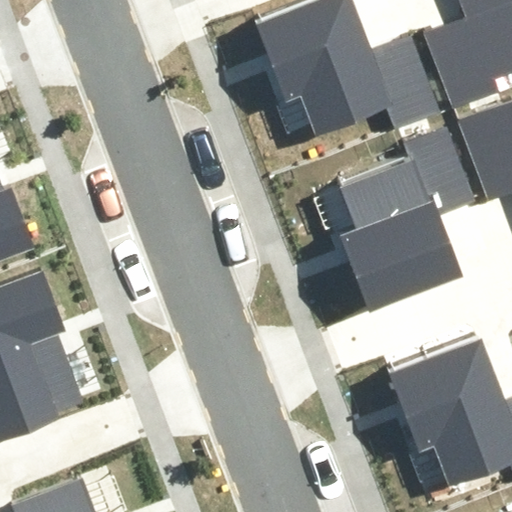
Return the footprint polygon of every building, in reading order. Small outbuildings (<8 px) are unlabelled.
[(296,81),(309,118),(386,90),(394,111),(433,97),(407,25),(366,40),(351,0),(274,0),(254,8),(282,86),(296,81)] [(425,20),(455,97),(500,80),(493,59),(511,51),(511,0),(458,0),(461,6),(425,20)] [(511,93),(463,111),(490,188),(511,180),(511,93)] [(333,210),(363,299),(467,265),(445,198),(472,189),(449,118),(407,131),(412,145),(341,168),(352,203),(333,210)] [(0,251),(31,241),(10,179),(2,182),(0,176),(0,251)] [(0,286),(0,423),(87,391),(43,271),(0,286)] [(425,438),(439,475),(511,448),(511,392),(495,398),(472,333),(383,365),(411,443),(425,438)] [(138,511),(136,504),(111,511),(107,511),(95,475),(18,500),(21,511),(138,511)] [(511,511),(511,502),(482,511),(511,511)]
